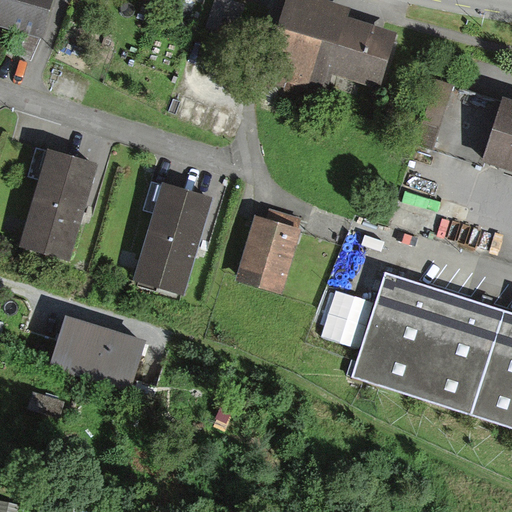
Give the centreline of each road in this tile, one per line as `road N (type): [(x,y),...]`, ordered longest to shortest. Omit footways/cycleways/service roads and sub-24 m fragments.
road 1 (track): [(511,485),(227,349)]
road 2 (residential): [(0,92),(198,156),(240,153)]
road 3 (residential): [(0,282),(227,349)]
